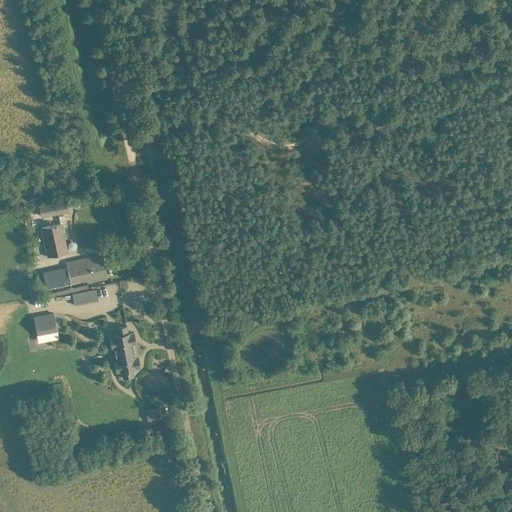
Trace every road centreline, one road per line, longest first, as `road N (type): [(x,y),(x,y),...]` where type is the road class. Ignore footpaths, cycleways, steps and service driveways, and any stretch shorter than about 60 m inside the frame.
road 1 (track): [(241,511),(159,140),(149,136),(130,154)]
road 2 (unclassified): [(206,511),(144,204)]
road 3 (track): [(144,204),(94,0)]
road 4 (track): [(58,0),(94,151),(107,162),(130,154)]
